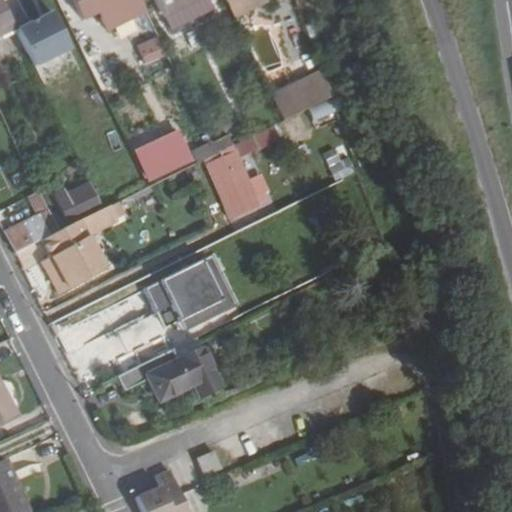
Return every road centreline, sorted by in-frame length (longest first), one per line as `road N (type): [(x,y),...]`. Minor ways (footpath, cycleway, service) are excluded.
road 1 (trunk): [(428,0),(511,274)]
road 2 (residential): [(0,274),(116,511)]
